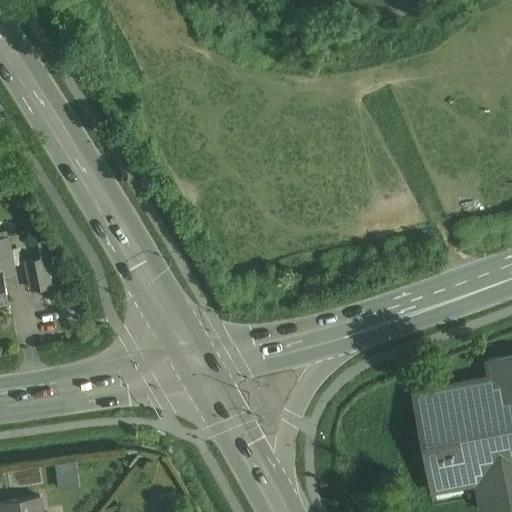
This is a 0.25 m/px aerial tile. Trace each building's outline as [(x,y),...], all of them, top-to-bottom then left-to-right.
[(9,236),(0,238),(0,267),(1,267),(2,275),(14,273),(10,252),(12,252),(9,236)] [(50,239),(40,241),(43,257),(26,260),(32,289),(59,284),(50,239)] [(511,356),(489,361),(488,360),(487,361),(487,362),(488,362),(491,377),(482,379),(481,378),(480,378),(480,379),(462,383),(462,382),(461,382),(461,383),(443,386),(443,385),(442,386),(442,387),(415,392),(415,391),(414,391),(433,491),(476,482),(482,510),(511,504),(511,356)] [(59,460),(60,487),(81,486),(80,459),(59,460)] [(42,511),(39,495),(0,501),(0,504),(1,511),(42,511)]
